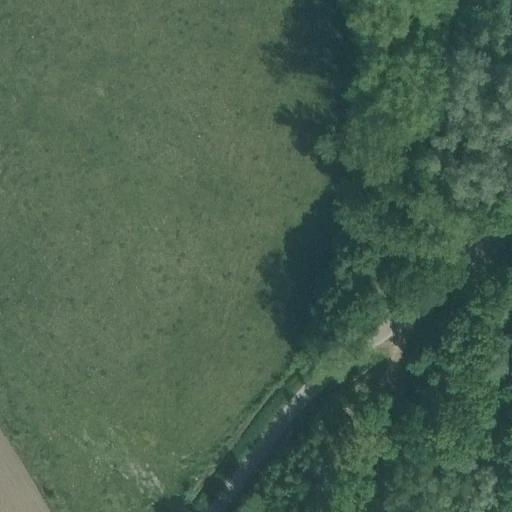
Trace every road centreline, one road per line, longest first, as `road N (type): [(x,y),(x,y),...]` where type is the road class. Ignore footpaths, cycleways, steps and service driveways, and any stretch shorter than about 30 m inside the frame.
road 1 (unclassified): [(212,511),(318,380),(448,278),(511,210)]
road 2 (track): [(378,0),(372,213),(393,324)]
road 3 (track): [(334,511),(389,372),(393,324)]
